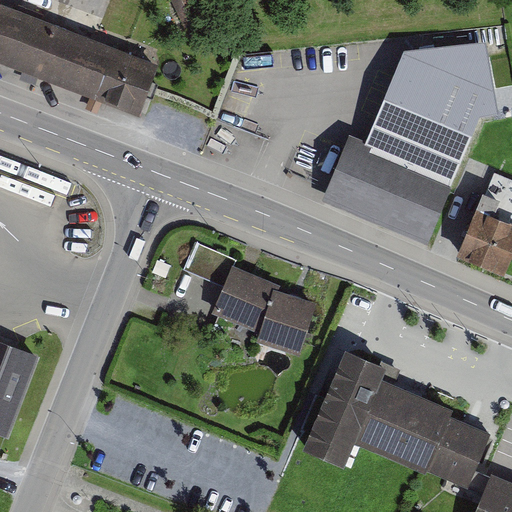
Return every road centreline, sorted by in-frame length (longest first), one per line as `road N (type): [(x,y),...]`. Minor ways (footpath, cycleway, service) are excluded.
road 1 (secondary): [(511,319),(158,174)]
road 2 (residential): [(158,174),(28,511)]
road 3 (secondary): [(158,174),(0,113)]
